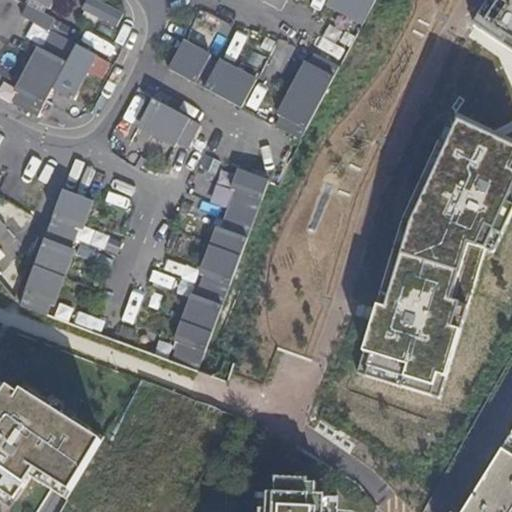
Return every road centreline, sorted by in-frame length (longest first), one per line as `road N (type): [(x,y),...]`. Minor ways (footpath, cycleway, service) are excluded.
road 1 (unknown): [(445,511),(511,390)]
road 2 (unknown): [(95,148),(53,180),(21,250)]
